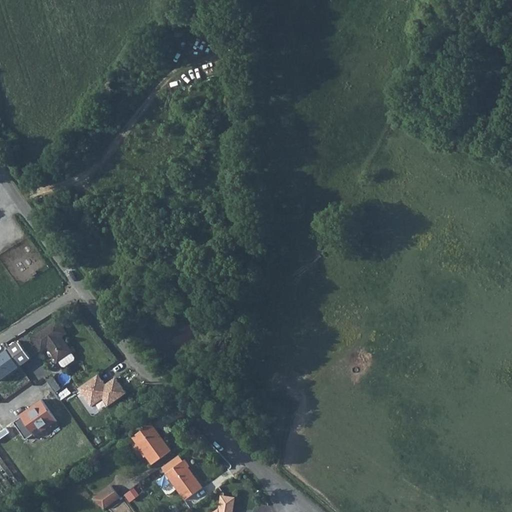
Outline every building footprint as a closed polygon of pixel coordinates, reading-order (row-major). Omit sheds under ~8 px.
[(58,317),(32,334),(42,349),(49,344),(60,360),(73,351),(63,334),(68,331),(58,317)] [(0,379),(31,357),(20,341),(0,354),(0,379)] [(76,356),(73,351),(60,360),(63,365),(66,366),(76,359),(76,356)] [(101,374),(79,387),(92,408),(106,400),(108,405),(127,393),(118,378),(108,384),(101,374)] [(151,423),(132,437),(150,462),(169,448),(151,423)] [(0,456),(0,503),(23,488),(0,456)] [(184,459),(166,471),(184,498),(201,487),(187,466),(188,465),(184,459)] [(108,485),(91,497),(103,508),(118,497),(108,485)] [(232,511),(233,511),(235,496),(222,494),(220,507),(213,511),(232,511)]
